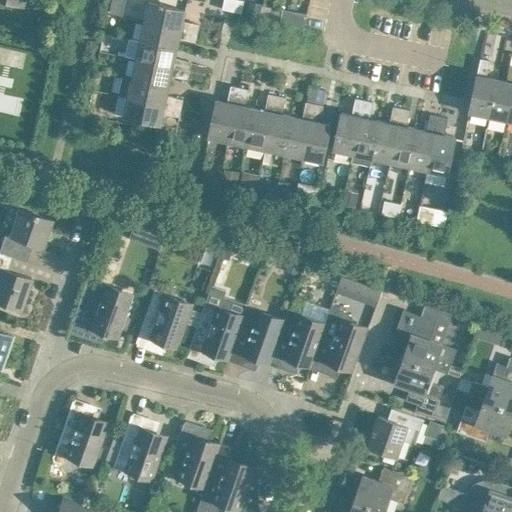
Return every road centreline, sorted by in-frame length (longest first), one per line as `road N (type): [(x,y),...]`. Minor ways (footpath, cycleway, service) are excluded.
road 1 (residential): [(275,439),(240,401),(92,366),(47,392),(4,511)]
road 2 (residential): [(275,439),(330,452),(386,306)]
road 3 (residential): [(437,59),(368,46),(348,34),(345,0)]
